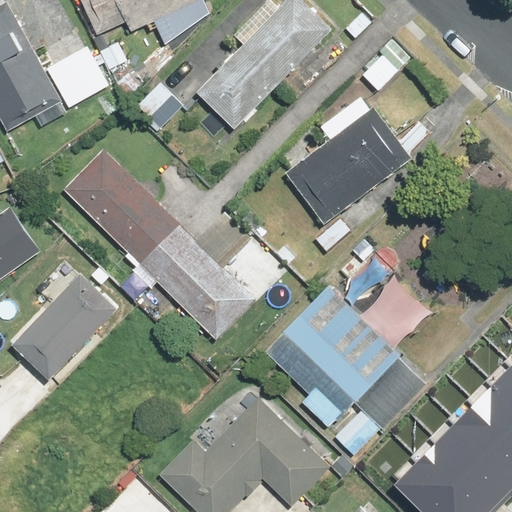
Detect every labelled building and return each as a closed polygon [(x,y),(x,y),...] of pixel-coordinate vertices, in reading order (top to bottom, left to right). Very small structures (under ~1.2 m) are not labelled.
[(26,0),(24,0),(0,12),(0,106),(13,131),(115,79),(96,42),(58,62),(26,0)] [(87,0),(103,36),(189,0),(87,0)] [(332,0),(290,0),(201,86),(243,128),(353,21),(332,0)] [(390,38),(377,52),(380,55),(398,72),(412,58),(390,38)] [(398,72),(380,55),(360,76),(378,94),(398,72)] [(161,85),(135,107),(159,135),(185,112),(161,85)] [(378,101),(292,168),(335,223),(421,156),(378,101)] [(115,143),(71,186),(224,340),(267,297),(115,143)] [(0,212),(0,276),(44,247),(15,203),(0,212)] [(17,336),(56,372),(123,299),(84,263),(17,336)] [(401,355),(329,285),(265,352),(309,395),(302,402),(328,427),(335,420),(336,422),(355,403),(361,409),(335,437),(354,455),(381,428),(383,429),(426,384),(399,357),(401,355)] [(511,359),(399,472),(439,511),(484,511),(511,484),(511,359)] [(193,440),(159,475),(197,511),(229,511),(245,496),(247,497),(262,482),(261,481),(262,479),(291,506),(330,466),(258,397),(205,452),(193,440)] [(49,511),(90,440),(44,414),(0,490),(0,509),(5,511),(49,511)] [(109,458),(93,472),(109,490),(125,477),(109,458)] [(183,511),(174,502),(163,511),(183,511)]
